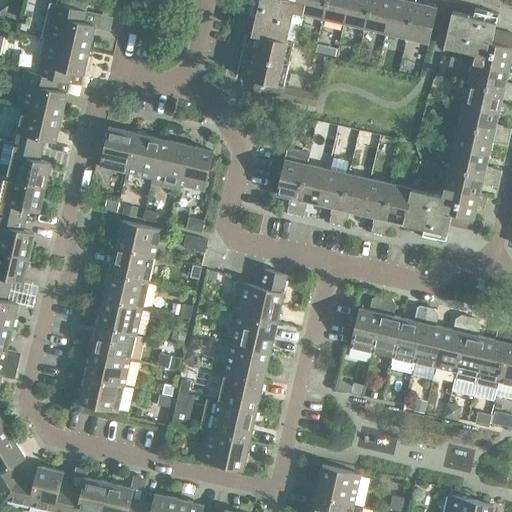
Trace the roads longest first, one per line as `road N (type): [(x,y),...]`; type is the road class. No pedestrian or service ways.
road 1 (residential): [(329,268),(276,496),(54,442),(24,398),(96,102),(132,78),(194,93)]
road 2 (residential): [(329,268),(227,246),(247,150),(240,129),(194,93)]
road 3 (residential): [(490,272),(456,265),(427,288),(329,268)]
